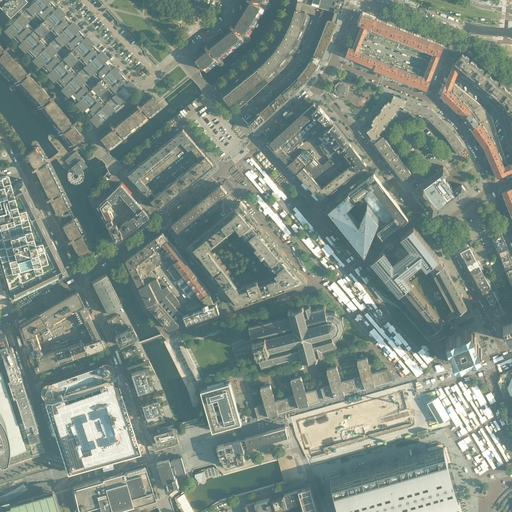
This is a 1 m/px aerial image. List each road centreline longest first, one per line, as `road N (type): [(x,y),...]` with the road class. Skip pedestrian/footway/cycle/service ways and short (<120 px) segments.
road 1 (residential): [(30,381),(115,349),(78,277)]
road 2 (residential): [(256,141),(320,206),(378,162)]
road 3 (residential): [(78,277),(9,139)]
road 4 (residential): [(119,173),(184,121),(223,169)]
road 5 (residential): [(448,150),(419,119),(401,113),(386,132),(420,173)]
road 6 (residential): [(93,135),(0,33)]
road 7 (residential): [(214,95),(266,51),(290,0)]
road 8 (residential): [(147,86),(63,0)]
road 9 (residential): [(441,72),(495,110),(511,161)]
